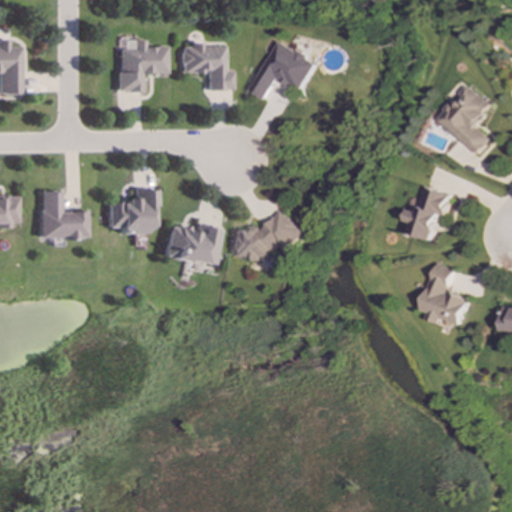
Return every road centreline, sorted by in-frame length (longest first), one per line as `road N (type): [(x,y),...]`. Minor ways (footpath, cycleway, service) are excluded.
road 1 (residential): [(237,153),(214,139),(0,139)]
road 2 (residential): [(61,0),(64,137)]
